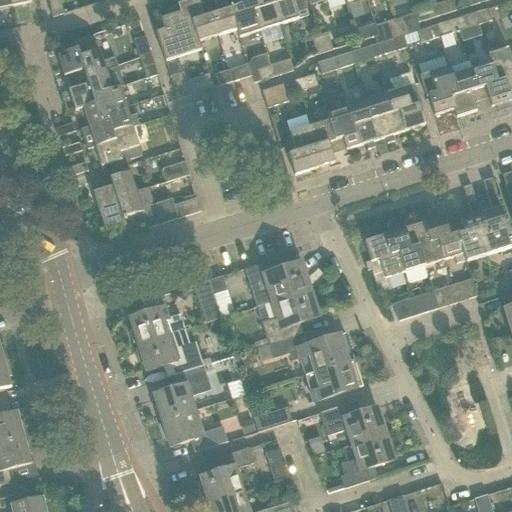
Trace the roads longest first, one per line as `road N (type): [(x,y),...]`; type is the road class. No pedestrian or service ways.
road 1 (residential): [(463,467),(434,437),(312,205)]
road 2 (unclassified): [(133,511),(64,275)]
road 3 (residential): [(312,205),(511,140)]
road 4 (residential): [(221,231),(195,134),(263,114)]
road 5 (residential): [(64,275),(221,231)]
road 6 (residential): [(463,467),(322,511)]
